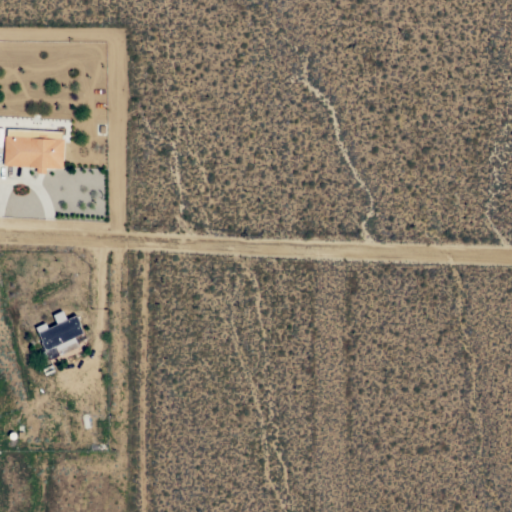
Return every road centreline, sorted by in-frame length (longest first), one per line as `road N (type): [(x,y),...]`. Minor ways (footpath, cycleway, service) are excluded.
road 1 (tertiary): [(0,235),(511,255)]
road 2 (track): [(145,511),(148,242)]
